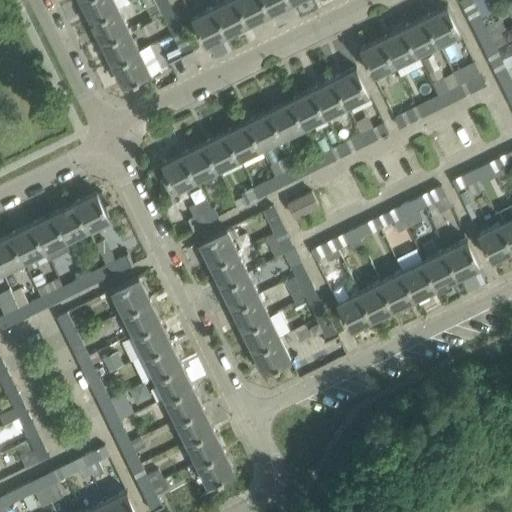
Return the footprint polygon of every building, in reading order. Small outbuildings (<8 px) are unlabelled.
[(82,0),(92,18),(119,5),(116,0),(82,0)] [(157,0),(162,9),(172,5),(169,0),(157,0)] [(229,31),(251,21),(240,0),(224,0),(216,4),(229,31)] [(240,0),(251,21),(272,10),(267,0),(240,0)] [(267,0),(272,10),(292,0),(267,0)] [(461,0),(472,20),(481,15),(496,8),(491,0),(461,0)] [(206,43),(229,31),(216,4),(193,16),(206,43)] [(439,42),(461,31),(448,4),(426,15),(439,42)] [(102,39),(129,26),(119,5),(92,18),(102,39)] [(182,26),(181,24),(172,5),(162,9),(173,31),(182,26)] [(417,52),(439,42),(426,15),(404,25),(417,52)] [(486,25),(482,18),(481,15),(472,20),(473,23),(477,21),(485,38),(501,31),(507,28),(501,17),(486,25)] [(396,63),(417,52),(404,25),(383,36),(396,63)] [(113,61),(140,48),(129,26),(102,39),(113,61)] [(194,48),(193,48),(182,26),(173,31),(184,53),(169,60),(169,61),(194,49),(194,48)] [(502,58),(497,47),(506,42),(501,31),(485,38),(490,48),(486,49),(493,63),(502,58)] [(374,74),(396,63),(383,36),(361,47),(374,74)] [(113,61),(124,83),(136,77),(138,81),(135,83),(135,84),(163,71),(162,69),(153,74),(140,48),(113,61)] [(511,66),(507,68),(502,58),(493,63),(503,84),(511,80),(511,66)] [(454,71),(464,93),(487,82),(476,60),(454,71)] [(371,95),(366,83),(357,65),(335,76),(349,105),(371,95)] [(444,103),(464,93),(454,71),(433,81),(439,94),(444,103)] [(328,116),(349,105),(335,76),(313,87),(328,116)] [(511,80),(503,84),(511,101),(511,80)] [(306,126),(328,116),(313,87),(292,97),(306,126)] [(422,115),(444,103),(439,94),(417,105),(422,115)] [(284,136),(306,126),(292,97),(270,108),(284,136)] [(399,125),(422,115),(417,105),(395,116),(399,125)] [(263,147),(284,136),(270,108),(249,119),(263,147)] [(384,121),(375,126),(368,114),(357,120),(363,132),(367,141),(389,131),(384,121)] [(241,157),(263,147),(249,119),(227,129),(241,157)] [(219,167),(241,157),(227,129),(206,140),(219,167)] [(346,152),(367,141),(363,132),(341,143),(346,152)] [(198,178),(219,167),(206,140),(184,151),(198,178)] [(324,163),(346,152),(341,143),(319,153),(324,163)] [(501,166),(511,160),(511,149),(497,157),(501,166)] [(171,190),(198,178),(184,151),(162,161),(168,174),(164,176),(162,172),(161,173),(174,200),(176,200),(171,190)] [(303,173),(298,164),(292,152),(281,158),(273,162),(270,163),(276,175),(281,184),(303,173)] [(298,164),(303,173),(324,163),(319,153),(298,164)] [(480,177),(501,166),(497,157),(475,167),(480,177)] [(259,195),(254,186),(244,166),(238,168),(248,189),(234,196),(238,205),(259,195)] [(485,188),(480,177),(475,167),(453,178),(457,188),(468,182),(474,194),(485,188)] [(259,195),(281,184),(276,175),(254,186),(259,195)] [(301,176),(281,185),(286,198),(307,189),(301,176)] [(453,205),(447,193),(442,184),(422,193),(427,203),(433,215),(453,205)] [(103,191),(99,192),(98,189),(76,200),(89,227),(111,216),(104,202),(108,200),(103,191)] [(320,203),(314,192),(313,189),(289,201),(296,215),(320,203)] [(418,208),(427,203),(422,193),(398,205),(408,226),(423,219),(421,214),(418,208)] [(215,205),(212,206),(207,196),(189,205),(194,215),(190,217),(190,216),(189,216),(194,228),(195,227),(219,214),(215,205)] [(67,238),(89,227),(76,200),(54,211),(67,238)] [(276,230),(285,226),(274,203),(265,208),(276,230)] [(399,231),(408,226),(398,205),(377,216),(381,224),(393,218),(399,231)] [(46,248),(67,238),(54,211),(33,221),(46,248)] [(511,243),(511,215),(501,221),(511,243)] [(360,235),(381,224),(377,216),(356,226),(360,235)] [(24,259),(46,248),(33,221),(11,232),(24,259)] [(492,258),(511,248),(511,243),(501,221),(479,231),(492,258)] [(211,262),(238,248),(227,226),(200,239),(211,262)] [(286,251),(295,246),(285,226),(276,230),(277,233),(279,239),(271,244),(277,255),(286,251)] [(366,246),(360,235),(356,226),(334,237),(338,246),(349,240),(355,252),(366,246)] [(0,263),(3,269),(24,259),(11,232),(0,237),(0,263)] [(316,257),(338,246),(334,237),(312,248),(316,257)] [(481,264),(472,246),(468,237),(446,248),(459,275),(481,264)] [(300,256),(295,246),(286,251),(297,273),(306,268),(300,256)] [(222,283),(249,270),(238,248),(211,262),(222,283)] [(438,285),(459,275),(446,248),(424,258),(438,285)] [(121,268),(133,262),(133,263),(134,262),(128,251),(127,251),(128,253),(107,263),(109,269),(119,264),(121,268)] [(416,296),(438,285),(424,258),(403,269),(416,296)] [(100,273),(109,269),(107,263),(85,274),(90,283),(102,277),(100,273)] [(315,291),(310,282),(312,281),(306,268),(297,273),(307,295),(315,291)] [(395,306),(416,296),(403,269),(381,279),(395,306)] [(232,305),(259,291),(249,270),(222,283),(232,305)] [(69,294),(64,284),(59,274),(48,279),(53,289),(49,291),(46,284),(38,287),(42,295),(46,305),(69,294)] [(64,284),(69,294),(90,283),(85,274),(64,284)] [(123,310),(150,296),(139,274),(113,287),(123,310)] [(373,317),(395,306),(381,279),(360,290),(373,317)] [(23,311),(12,290),(10,285),(1,290),(10,310),(0,315),(0,319),(3,326),(15,320),(13,315),(23,311)] [(46,305),(42,295),(29,301),(21,286),(12,290),(23,311),(32,306),(34,311),(46,305)] [(351,328),(373,317),(360,290),(338,301),(351,328)] [(243,326),(270,313),(259,291),(232,305),(243,326)] [(326,308),(324,309),(315,291),(307,295),(318,316),(327,312),(326,308)] [(134,331),(161,318),(150,296),(123,310),(134,331)] [(329,338),(338,334),(327,312),(318,316),(329,338)] [(254,348),(281,334),(270,313),(243,326),(254,348)] [(145,353),(171,339),(161,318),(134,331),(145,353)] [(70,336),(79,332),(73,319),(63,324),(70,336)] [(80,358),(89,353),(79,332),(70,336),(80,358)] [(281,334),(254,348),(264,370),(291,357),(281,334)] [(155,374),(182,361),(171,339),(145,353),(155,374)] [(0,371),(8,368),(0,351),(0,371)] [(305,351),(292,356),(295,363),(308,358),(305,351)] [(91,379),(100,375),(89,353),(80,358),(91,379)] [(166,396),(193,382),(182,361),(155,374),(166,396)] [(8,368),(0,371),(0,374),(9,394),(19,389),(8,368)] [(101,401),(111,396),(100,375),(91,379),(101,401)] [(176,417),(203,404),(193,382),(166,396),(176,417)] [(0,414),(4,423),(20,415),(29,411),(19,389),(9,394),(15,405),(0,412),(0,414)] [(112,422),(121,418),(111,396),(101,401),(112,422)] [(187,439),(214,425),(203,404),(176,417),(187,439)] [(30,437),(40,432),(29,411),(20,415),(30,437)] [(132,439),(132,438),(121,418),(112,422),(123,444),(132,439)] [(197,460),(224,447),(214,425),(187,439),(197,460)] [(26,466),(50,454),(40,432),(30,437),(36,448),(21,455),(26,466)] [(132,439),(123,444),(133,465),(142,461),(137,450),(147,445),(141,434),(132,438),(132,439)] [(99,458),(110,453),(106,443),(83,454),(92,473),(93,475),(104,469),(99,458)] [(224,447),(197,460),(208,482),(235,469),(224,447)] [(82,477),(92,473),(83,454),(62,464),(67,474),(77,469),(82,477)] [(160,467),(149,473),(142,461),(133,465),(139,477),(143,475),(148,485),(165,477),(160,467)] [(57,479),(67,474),(62,464),(49,471),(52,475),(43,480),(53,500),(63,494),(57,479)] [(163,503),(158,492),(169,487),(165,477),(148,485),(152,493),(148,495),(154,508),(163,503)] [(53,500),(43,480),(34,484),(32,479),(19,486),(24,495),(36,489),(43,505),(53,500)] [(16,511),(11,501),(24,495),(19,486),(6,492),(8,495),(0,499),(0,501),(5,511),(16,511)] [(139,511),(132,497),(128,488),(106,499),(111,511),(139,511)] [(85,511),(111,511),(106,499),(84,510),(85,511)]
